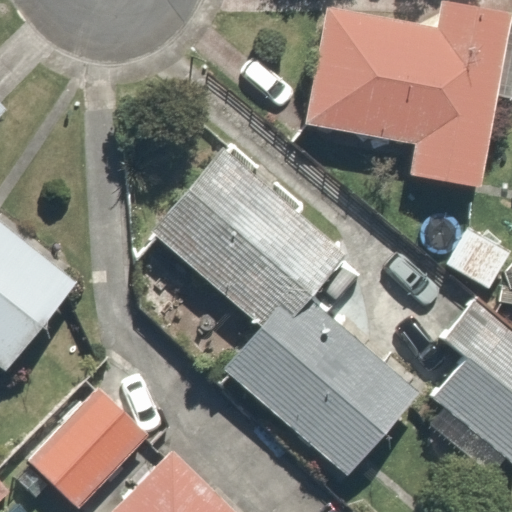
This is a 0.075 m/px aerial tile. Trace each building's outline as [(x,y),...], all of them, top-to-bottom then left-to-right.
[(433,25),(316,4),(295,124),(401,143),(395,176),(471,189),(502,14),(437,2),(433,25)] [(219,136),(136,232),(250,331),(296,278),(306,287),(344,244),(219,136)] [(0,363),(82,280),(0,216),(0,363)] [(501,246),(458,221),(437,256),(480,281),(501,246)] [(250,331),(216,365),(337,477),(417,391),(306,287),(296,278),(250,331)] [(423,393),(511,459),(511,330),(464,295),(431,341),(451,356),(423,393)] [(148,434),(95,383),(23,460),(76,510),(148,434)] [(232,511),(159,442),(92,511),(232,511)]
